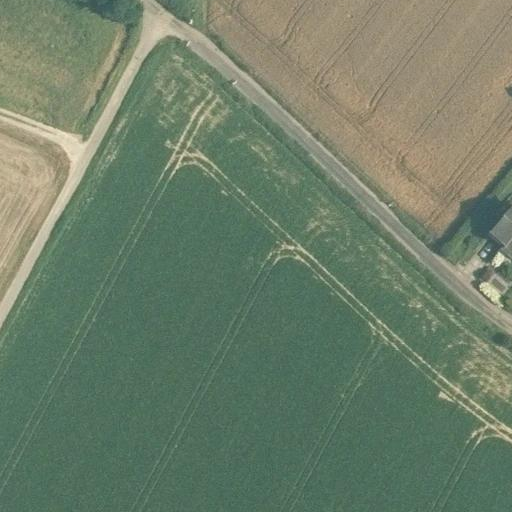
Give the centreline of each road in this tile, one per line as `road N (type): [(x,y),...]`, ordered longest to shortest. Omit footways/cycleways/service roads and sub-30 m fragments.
road 1 (unclassified): [(511,329),(435,269),(231,71),(159,15)]
road 2 (unclassified): [(0,313),(159,15)]
